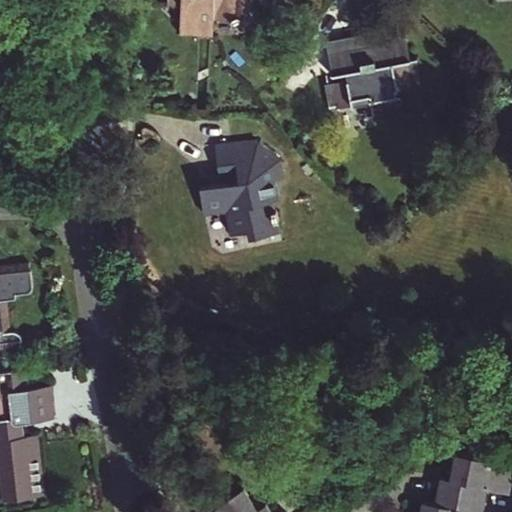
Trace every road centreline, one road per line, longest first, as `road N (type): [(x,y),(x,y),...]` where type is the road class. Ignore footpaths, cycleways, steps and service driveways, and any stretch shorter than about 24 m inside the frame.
road 1 (residential): [(131,511),(95,292),(94,208)]
road 2 (residential): [(94,208),(105,0)]
